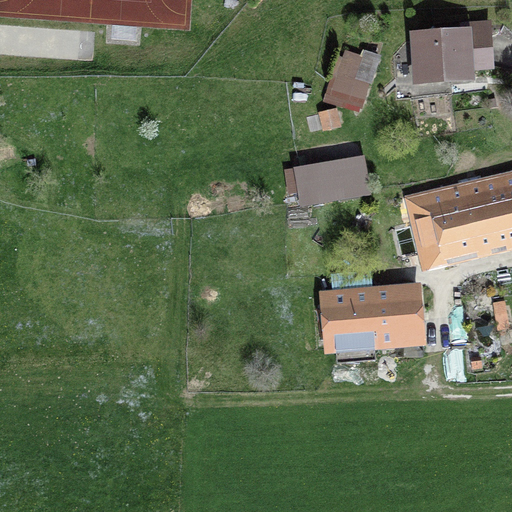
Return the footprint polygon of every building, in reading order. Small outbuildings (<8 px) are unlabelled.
[(468,75),(468,67),(474,66),(489,65),(488,50),(487,36),(486,25),(464,27),(464,34),(416,37),(418,78),(468,75)] [(365,53),(357,78),(368,82),(377,57),(365,53)] [(321,112),(324,124),(337,121),(334,109),(321,112)] [(363,190),(359,165),(300,175),(304,200),(363,190)] [(442,190),(442,188),(405,197),(422,267),(443,262),(444,267),(447,266),(444,252),(511,236),(511,173),(484,180),(483,177),(475,179),(476,183),(442,190)] [(324,296),(328,348),(419,341),(416,305),(415,289),(324,296)]
